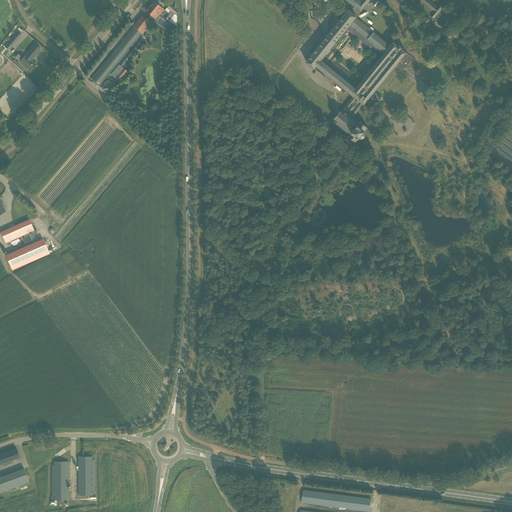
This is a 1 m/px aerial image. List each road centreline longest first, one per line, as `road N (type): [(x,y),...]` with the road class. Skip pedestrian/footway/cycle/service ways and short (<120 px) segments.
road 1 (secondary): [(175,400),(191,290),(186,19)]
road 2 (secondary): [(212,458),(511,501)]
road 3 (unclassified): [(153,442),(49,437),(0,447)]
